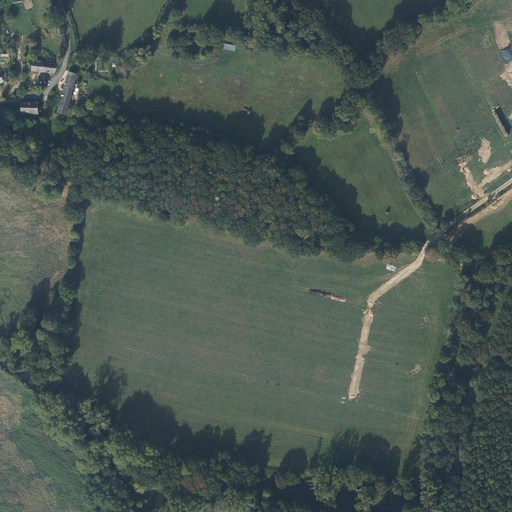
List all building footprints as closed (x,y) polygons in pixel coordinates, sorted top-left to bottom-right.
[(237,42),(226,40),(224,50),(235,52),(237,42)] [(501,51),(502,59),(510,59),(510,50),(501,51)] [(55,73),(60,61),(52,60),(50,63),(33,61),(32,70),(55,73)] [(66,114),(77,74),(69,72),(57,113),(66,114)] [(39,114),(39,103),(22,102),(22,111),(22,113),(39,114)]
